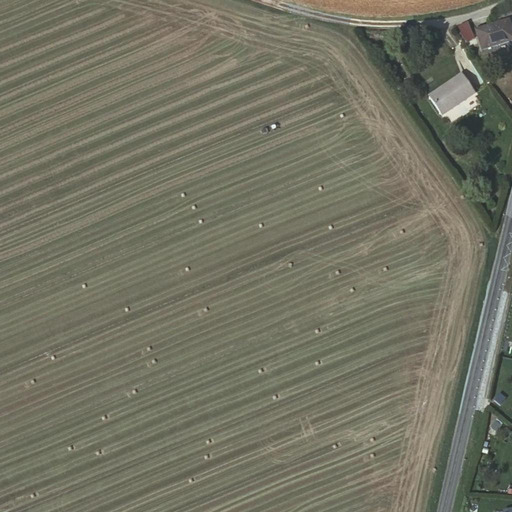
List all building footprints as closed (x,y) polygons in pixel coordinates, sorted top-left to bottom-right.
[(511,48),(511,33),(508,21),(474,30),(482,58),(511,48)] [(456,29),(466,46),(475,40),(466,24),(456,29)] [(474,91),(461,71),(426,94),(440,113),(474,91)] [(444,117),(447,123),(458,117),(455,110),(444,117)] [(494,417),(489,423),(494,428),(499,422),(494,417)]
